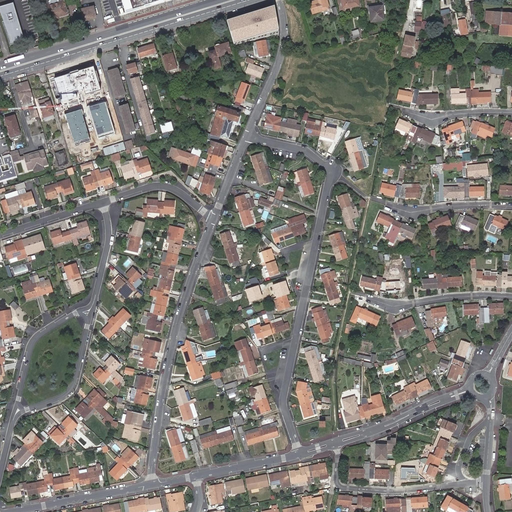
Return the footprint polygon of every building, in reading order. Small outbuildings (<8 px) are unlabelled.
[(54,17),(54,20),(61,18),(61,17),(70,14),(65,0),(60,2),(59,0),(55,0),(44,4),(48,19),(54,17)] [(121,0),(126,14),(164,3),(162,0),(121,0)] [(313,16),(331,11),(327,0),(323,0),(309,4),(313,16)] [(341,0),(343,9),(359,6),(358,0),(341,0)] [(12,3),(0,6),(0,9),(11,42),(24,38),(12,3)] [(478,28),(476,15),(474,3),(469,4),(472,16),(474,28),(478,28)] [(275,6),(227,21),(234,45),(278,33),(279,30),(275,6)] [(383,7),(370,8),(371,23),(384,21),(383,7)] [(83,11),(85,19),(98,17),(96,8),(83,11)] [(111,10),(104,11),(107,25),(114,23),(111,10)] [(490,25),(501,26),(501,35),(511,36),(511,14),(491,13),(485,12),(484,25),(490,25)] [(459,20),(461,36),(470,34),(468,19),(459,20)] [(406,36),(402,52),(411,54),(416,37),(406,35),(406,36)] [(268,55),(265,41),(256,42),(259,57),(268,55)] [(154,44),(138,49),(141,57),(156,52),(154,44)] [(212,59),(215,67),(216,70),(222,68),(219,57),(231,53),(228,44),(215,48),(216,51),(209,53),(211,59),(212,59)] [(173,54),(163,57),(168,71),(177,69),(173,54)] [(253,60),(248,58),(245,63),(249,65),(246,72),(260,78),(263,69),(251,65),(253,60)] [(142,70),(142,69),(140,62),(127,66),(129,74),(142,70)] [(455,66),(447,65),(446,76),(450,76),(451,68),(454,69),(455,66)] [(503,67),(491,66),(491,68),(491,73),(491,74),(496,74),(496,75),(502,75),(503,67)] [(93,67),(54,78),(61,103),(100,92),(93,67)] [(113,72),(109,73),(116,97),(126,94),(119,72),(114,74),(113,72)] [(155,132),(139,77),(130,80),(147,135),(155,132)] [(33,96),(28,82),(15,86),(20,100),(22,99),(30,97),(33,96)] [(236,98),(235,101),(241,102),(242,100),(243,97),(245,97),(250,86),(242,83),(239,91),(236,90),(234,97),(236,98)] [(411,103),(416,104),(419,92),(419,90),(414,89),(414,93),(399,90),(397,99),(411,102),(411,103)] [(466,104),(471,104),(471,94),(471,92),(466,92),(466,94),(459,94),(459,89),(451,89),(451,95),(452,103),(466,103),(466,104)] [(419,92),(416,104),(423,105),(423,104),(436,104),(436,94),(423,94),(423,93),(419,92)] [(471,94),(471,104),(477,104),(477,102),(491,102),(490,92),(477,93),(476,93),(476,94),(471,94)] [(187,101),(188,94),(184,96),(177,98),(178,103),(183,102),(187,101)] [(46,103),(45,100),(39,101),(43,116),(48,115),(48,116),(53,114),(50,102),(46,103)] [(106,103),(89,108),(99,139),(116,134),(106,103)] [(128,105),(120,107),(127,133),(136,131),(128,105)] [(243,109),(233,105),(231,109),(242,113),(243,109)] [(38,114),(36,107),(29,109),(31,116),(38,114)] [(227,119),(229,111),(218,108),(214,122),(215,122),(211,135),(221,138),(226,119),(227,119)] [(65,115),(75,146),(92,141),(82,110),(65,115)] [(221,138),(228,140),(232,127),(235,128),(240,114),(229,111),(227,119),(226,119),(221,138)] [(20,134),(15,116),(6,119),(11,137),(12,136),(20,134)] [(264,128),(279,132),(281,122),(266,119),(264,128)] [(287,124),(281,122),(279,132),(287,134),(293,135),(293,137),(298,138),(301,127),(295,126),(296,121),(288,120),(287,124)] [(319,136),(321,127),(314,126),(314,123),(315,122),(307,120),(307,124),(304,133),(319,136)] [(412,139),(417,129),(412,127),(413,126),(399,120),(395,129),(399,130),(406,134),(409,135),(408,137),(412,139)] [(168,124),(162,126),(164,132),(174,129),(172,122),(167,123),(168,124)] [(346,131),(350,123),(346,122),(342,128),(346,131)] [(477,135),(483,137),(485,134),(492,137),(496,128),(482,122),(482,123),(477,122),(477,123),(474,122),(472,128),(474,129),(473,133),(477,135)] [(507,136),(511,137),(511,122),(511,124),(507,122),(502,134),(507,136)] [(463,123),(448,129),(448,130),(443,131),(445,135),(441,136),(444,146),(453,143),(451,137),(466,132),(463,123)] [(321,127),(319,136),(334,140),(336,131),(335,130),(321,127)] [(422,131),(417,129),(412,139),(411,141),(416,143),(418,139),(431,145),(435,136),(422,130),(422,131)] [(361,137),(347,140),(350,154),(359,151),(362,151),(364,151),(361,137)] [(133,147),(131,141),(124,143),(126,149),(133,147)] [(213,156),(223,159),(224,155),(223,155),(224,151),(225,146),(215,143),(214,147),(217,148),(213,156)] [(195,156),(200,158),(202,152),(202,151),(194,148),(192,155),(195,156)] [(174,159),(192,165),(195,156),(192,155),(177,149),(174,159)] [(30,154),(25,156),(29,170),(48,164),(44,150),(39,152),(39,153),(31,156),(30,154)] [(18,151),(11,153),(13,160),(20,158),(18,151)] [(65,151),(55,153),(59,167),(68,164),(65,151)] [(362,164),(359,151),(350,154),(353,166),(362,164)] [(120,159),(118,154),(111,156),(113,162),(120,159)] [(256,172),(265,169),(264,166),(260,154),(251,157),(256,172)] [(11,155),(0,158),(0,182),(17,178),(11,155)] [(192,165),(196,167),(197,166),(200,158),(195,156),(192,165)] [(209,170),(216,172),(217,172),(218,167),(219,167),(220,163),(221,163),(223,159),(213,156),(211,163),(208,162),(208,161),(200,158),(197,166),(209,170)] [(147,160),(134,164),(136,170),(139,169),(140,171),(141,174),(150,171),(147,160)] [(91,162),(81,165),(82,170),(90,167),(91,170),(94,169),(91,162)] [(136,170),(134,164),(122,168),(125,179),(134,176),(133,173),(132,171),(136,170)] [(488,165),(469,166),(470,176),(473,176),(476,176),(476,175),(479,175),(480,175),(484,175),(484,176),(489,175),(488,165)] [(301,183),(310,181),(306,168),(297,171),(294,172),(297,182),(298,184),(301,183)] [(270,183),(266,171),(265,169),(256,172),(261,186),(270,183)] [(101,181),(103,185),(103,186),(112,183),(109,172),(100,175),(98,170),(95,171),(96,176),(98,182),(101,181)] [(201,177),(199,182),(201,183),(204,184),(213,187),(215,183),(214,183),(215,179),(214,178),(216,172),(209,170),(206,177),(206,179),(202,177),(201,177)] [(96,189),(96,188),(94,183),(98,182),(96,176),(95,171),(91,172),(92,177),(84,180),(87,191),(96,189)] [(69,181),(57,185),(59,191),(62,190),(63,192),(64,195),(73,192),(69,181)] [(313,192),(310,181),(301,183),(301,185),(305,195),(313,192)] [(464,186),(464,196),(469,196),(469,195),(484,195),(483,185),(469,185),(469,182),(464,182),(464,186)] [(201,191),(201,192),(209,195),(211,190),(212,190),(213,187),(204,184),(201,183),(199,190),(201,191)] [(394,195),(399,196),(402,184),(396,183),(395,185),(382,183),(380,192),(394,194),(394,195)] [(402,184),(399,196),(404,197),(404,196),(421,197),(421,187),(405,186),(406,185),(402,184)] [(59,191),(57,185),(44,189),(48,200),(57,197),(56,194),(55,192),(59,191)] [(459,197),(464,196),(464,186),(459,186),(444,186),(444,196),(459,195),(459,197)] [(511,187),(500,186),(499,196),(511,197),(511,187)] [(278,191),(276,198),(282,200),(284,193),(278,191)] [(22,205),(21,203),(19,197),(18,193),(5,197),(6,201),(10,212),(23,208),(22,205)] [(31,193),(19,197),(21,203),(24,202),(26,207),(35,204),(31,193)] [(248,194),(234,198),(240,212),(249,209),(252,208),(254,208),(255,207),(256,207),(253,199),(250,200),(248,194)] [(351,206),(348,195),(347,194),(338,197),(343,209),(351,206)] [(269,198),(268,201),(268,202),(263,200),(261,204),(271,208),(274,200),(269,198)] [(148,206),(148,211),(161,212),(162,206),(158,206),(158,203),(159,200),(149,199),(148,206)] [(162,206),(161,212),(174,214),(175,201),(166,200),(166,204),(165,206),(162,206)] [(10,212),(6,201),(1,202),(5,214),(10,212)] [(352,208),(351,206),(343,209),(346,221),(349,228),(356,230),(353,219),(355,218),(352,208)] [(249,209),(240,212),(245,227),(254,223),(257,222),(253,210),(249,211),(249,209)] [(391,234),(397,222),(392,220),(393,219),(379,213),(376,221),(389,227),(387,232),(391,234)] [(464,216),(460,214),(455,225),(459,228),(461,224),(474,231),(478,222),(465,216),(464,216)] [(296,217),(288,220),(288,221),(289,224),(290,227),(294,236),(306,232),(303,223),(306,222),(304,216),(296,219),(296,217)] [(431,222),(427,223),(430,234),(434,232),(433,230),(450,224),(447,216),(431,221),(431,222)] [(494,218),(490,216),(485,225),(490,228),(491,226),(504,232),(507,223),(495,218),(494,218)] [(129,235),(140,238),(144,223),(135,220),(132,232),(130,232),(129,235)] [(78,229),(70,232),(73,240),(74,246),(78,245),(76,239),(90,235),(87,222),(77,225),(78,229)] [(402,224),(397,222),(391,234),(389,239),(390,240),(389,241),(394,243),(399,232),(412,237),(415,229),(402,223),(402,224)] [(170,236),(169,239),(176,241),(177,238),(180,238),(182,239),(185,230),(174,227),(171,236),(170,236)] [(279,241),(294,236),(290,227),(289,228),(276,232),(279,241)] [(73,240),(70,232),(61,235),(60,231),(51,234),(55,246),(73,240)] [(234,247),(234,244),(229,232),(220,236),(225,250),(234,247)] [(330,236),(335,249),(344,246),(344,244),(340,233),(330,236)] [(136,253),(140,238),(129,235),(128,239),(130,239),(128,251),(136,253)] [(25,247),(27,255),(45,250),(41,237),(32,240),(33,245),(25,247)] [(176,241),(169,239),(168,243),(170,244),(167,253),(178,256),(181,246),(176,245),(176,241)] [(14,246),(5,249),(10,261),(19,258),(27,255),(25,247),(22,241),(14,244),(14,246)] [(348,257),(345,247),(344,246),(335,249),(338,260),(348,257)] [(235,249),(234,247),(225,250),(230,264),(240,261),(235,249)] [(266,264),(275,261),(271,249),(262,252),(266,264)] [(171,263),(176,264),(178,256),(167,253),(165,262),(163,261),(162,265),(170,267),(171,263)] [(279,273),(275,261),(266,264),(263,265),(262,265),(267,278),(279,273)] [(67,267),(71,279),(77,277),(76,274),(81,272),(78,263),(67,267)] [(145,272),(141,269),(139,271),(131,263),(121,274),(123,277),(133,267),(142,276),(145,272)] [(161,278),(172,281),(174,272),(169,270),(170,267),(162,265),(162,268),(160,268),(159,274),(162,275),(161,278)] [(141,276),(142,276),(133,267),(123,277),(127,281),(134,287),(137,284),(136,284),(135,283),(141,276)] [(218,282),(218,279),(214,267),(211,268),(210,267),(204,268),(205,271),(210,285),(218,282)] [(335,285),(335,283),(333,278),(331,272),(329,268),(320,271),(326,288),(335,285)] [(497,287),(502,287),(502,275),(498,274),(498,272),(492,272),(486,271),(486,275),(482,275),(483,272),(478,272),(477,285),(497,286),(497,287)] [(502,275),(502,287),(507,287),(506,286),(511,286),(511,276),(507,277),(507,272),(502,272),(502,275)] [(123,277),(121,274),(119,273),(117,276),(118,277),(112,284),(114,286),(121,279),(125,283),(127,281),(123,277)] [(37,276),(35,277),(39,292),(43,291),(45,296),(53,294),(50,282),(40,285),(37,276)] [(39,292),(35,277),(30,278),(31,281),(23,284),(28,302),(38,299),(36,293),(39,292)] [(77,277),(71,279),(75,291),(87,288),(84,279),(78,281),(77,277)] [(442,279),(443,289),(448,289),(448,288),(462,287),(462,277),(447,278),(447,279),(442,279)] [(153,287),(152,290),(164,293),(165,289),(167,290),(170,290),(172,281),(161,278),(159,278),(156,287),(153,287)] [(375,291),(379,292),(382,280),(377,279),(377,281),(363,278),(361,287),(375,290),(375,291)] [(128,294),(135,287),(134,287),(127,281),(125,283),(121,279),(114,286),(117,289),(120,291),(123,295),(126,292),(128,294)] [(385,280),(382,279),(382,280),(379,292),(384,293),(385,292),(399,293),(400,283),(385,282),(385,280)] [(438,290),(443,289),(442,279),(437,280),(437,279),(423,280),(423,289),(438,288),(438,290)] [(220,286),(218,282),(210,285),(216,302),(227,297),(223,285),(220,286)] [(277,298),(287,295),(282,283),(273,285),(277,298)] [(336,287),(335,285),(326,288),(332,304),(338,302),(336,298),(340,297),(339,295),(336,287)] [(259,286),(245,290),(249,302),(262,298),(259,286)] [(152,290),(151,290),(150,295),(153,296),(157,297),(155,304),(166,307),(168,298),(165,297),(163,297),(164,293),(152,290)] [(242,294),(232,297),(234,302),(241,299),(242,294)] [(291,307),(287,295),(277,298),(278,300),(278,301),(281,310),(291,307)] [(19,307),(14,302),(10,306),(15,310),(19,307)] [(146,312),(145,316),(146,316),(150,317),(158,319),(158,315),(161,315),(164,316),(166,307),(155,304),(152,313),(151,313),(149,313),(146,312)] [(476,323),(484,322),(483,306),(478,306),(478,304),(468,305),(463,306),(463,315),(469,315),(469,314),(478,314),(479,318),(476,318),(476,323)] [(484,306),(484,322),(488,322),(488,314),(503,313),(503,304),(488,304),(488,306),(484,306)] [(321,308),(327,324),(330,323),(329,321),(324,307),(321,308)] [(357,307),(351,321),(356,323),(358,317),(371,323),(375,314),(362,309),(357,307)] [(318,327),(327,324),(321,308),(312,311),(318,327)] [(426,311),(428,325),(432,324),(432,319),(441,318),(442,321),(447,321),(446,317),(445,308),(431,310),(431,311),(426,311)] [(0,326),(1,326),(7,325),(7,321),(9,320),(12,320),(10,309),(0,310),(0,319),(0,323),(0,322),(0,326)] [(193,313),(198,328),(208,324),(207,323),(210,321),(211,321),(208,311),(203,312),(203,309),(193,313)] [(115,318),(113,321),(121,329),(132,318),(125,311),(117,320),(115,318)] [(146,316),(146,317),(142,316),(141,322),(146,324),(145,328),(149,329),(160,333),(162,323),(159,323),(157,322),(158,319),(150,317),(146,316)] [(398,331),(405,328),(413,326),(410,317),(394,323),(395,324),(390,326),(393,335),(395,335),(398,334),(398,331)] [(271,321),(269,321),(273,334),(286,329),(284,323),(282,320),(272,324),(271,321)] [(121,329),(113,321),(110,324),(111,325),(103,334),(111,341),(121,329)] [(258,329),(255,330),(258,339),(273,334),(269,321),(267,322),(268,325),(261,327),(260,325),(257,326),(258,329)] [(214,340),(213,338),(209,326),(208,324),(198,328),(204,343),(214,340)] [(331,336),(327,324),(318,327),(323,343),(329,341),(328,338),(331,336)] [(7,325),(1,326),(4,342),(16,340),(14,327),(10,328),(8,328),(7,325)] [(209,326),(213,338),(217,337),(212,325),(209,326)] [(428,327),(423,329),(426,336),(427,336),(429,340),(432,339),(428,327)] [(407,334),(405,328),(398,331),(398,334),(395,335),(396,338),(407,334)] [(161,343),(148,340),(148,343),(143,342),(142,348),(143,348),(142,352),(152,355),(153,351),(158,353),(161,343)] [(240,365),(254,361),(250,348),(249,349),(247,344),(245,344),(244,340),(235,343),(238,352),(241,351),(244,362),(241,363),(240,364),(240,365)] [(452,358),(464,363),(466,358),(465,358),(470,343),(462,340),(456,355),(454,354),(452,358)] [(186,351),(183,352),(188,368),(198,365),(197,362),(199,361),(204,360),(202,356),(195,358),(192,349),(193,346),(185,344),(185,347),(186,351)] [(319,363),(314,350),(313,351),(311,347),(304,349),(310,366),(319,363)] [(146,354),(142,352),(141,356),(140,356),(138,365),(143,366),(154,369),(156,360),(151,359),(152,355),(146,354)] [(369,362),(374,363),(375,355),(371,354),(370,358),(357,355),(356,358),(369,361),(369,362)] [(106,366),(105,368),(112,375),(114,373),(120,366),(111,357),(104,364),(106,366)] [(462,368),(464,363),(452,358),(450,363),(453,364),(447,378),(456,381),(461,367),(462,368)] [(258,374),(254,361),(240,365),(241,367),(242,367),(246,378),(249,377),(258,374)] [(319,363),(310,366),(315,382),(321,380),(320,377),(323,375),(322,373),(319,363)] [(202,379),(201,376),(198,365),(188,368),(193,382),(202,379)] [(102,371),(100,369),(93,376),(103,385),(112,375),(105,368),(102,371)] [(110,380),(114,377),(114,376),(112,375),(103,385),(105,386),(110,380)] [(114,376),(114,377),(121,384),(122,380),(119,377),(119,378),(115,375),(114,376)] [(134,386),(133,388),(137,389),(143,390),(144,387),(146,388),(147,388),(150,388),(152,379),(141,376),(140,377),(138,387),(134,386)] [(121,384),(114,377),(110,380),(116,386),(115,387),(120,391),(121,385),(121,384)] [(222,380),(214,382),(216,388),(223,385),(222,380)] [(410,390),(414,398),(418,396),(418,395),(431,389),(427,380),(414,387),(414,388),(410,390)] [(296,393),(301,406),(310,403),(312,402),(314,401),(309,388),(306,390),(305,385),(298,384),(296,393)] [(266,398),(262,386),(253,389),(253,388),(249,389),(252,397),(255,396),(257,399),(254,400),(250,401),(251,403),(255,402),(257,402),(266,398)] [(410,400),(414,398),(410,390),(408,386),(404,388),(405,391),(392,398),(396,406),(409,400),(410,400)] [(133,388),(132,388),(130,397),(135,399),(134,402),(145,405),(148,396),(145,395),(142,394),(143,390),(137,389),(133,388)] [(98,389),(95,392),(102,399),(105,396),(98,389)] [(175,392),(180,407),(188,404),(194,402),(193,400),(192,400),(188,401),(185,392),(183,389),(175,392)] [(93,390),(86,397),(91,402),(89,404),(94,408),(96,411),(104,418),(107,421),(111,425),(113,420),(108,414),(101,408),(107,403),(103,399),(102,399),(95,392),(93,390)] [(367,403),(362,405),(362,406),(362,407),(363,409),(365,418),(370,417),(369,415),(384,411),(381,403),(379,395),(371,397),(373,405),(368,407),(367,403)] [(354,397),(342,401),(346,413),(343,414),(346,422),(360,418),(360,420),(365,418),(363,409),(362,407),(357,408),(354,397)] [(271,411),(266,398),(257,402),(258,404),(259,408),(256,410),(258,415),(271,411)] [(94,408),(89,404),(87,407),(82,402),(75,409),(85,418),(94,408)] [(188,404),(180,407),(185,422),(193,419),(189,406),(194,404),(194,402),(188,404)] [(310,403),(301,406),(305,418),(316,414),(313,404),(312,402),(310,403)] [(189,406),(193,419),(200,417),(195,404),(194,404),(189,406)] [(87,420),(96,411),(94,408),(85,418),(87,420)] [(143,415),(132,412),(129,425),(134,426),(135,423),(141,424),(143,415)] [(71,437),(72,438),(77,433),(74,430),(78,426),(68,416),(61,424),(66,428),(64,430),(71,437)] [(443,427),(440,433),(450,437),(452,431),(453,431),(456,425),(445,420),(442,427),(443,427)] [(271,429),(261,432),(264,441),(279,436),(276,428),(278,427),(277,423),(269,425),(271,429)] [(84,434),(89,429),(85,425),(80,430),(84,434)] [(129,425),(125,437),(137,440),(139,431),(133,430),(134,426),(129,425)] [(55,427),(48,434),(49,436),(56,428),(55,427)] [(217,432),(218,435),(231,431),(230,427),(216,430),(217,432)] [(61,433),(56,428),(49,436),(59,445),(65,439),(67,441),(68,441),(71,437),(64,430),(61,433)] [(177,429),(181,445),(185,443),(181,428),(177,429)] [(245,437),(261,432),(260,429),(260,428),(244,432),(245,437)] [(172,447),(181,445),(177,429),(168,432),(172,447)] [(218,435),(216,435),(218,444),(233,440),(231,431),(218,435)] [(264,441),(261,432),(245,437),(248,445),(264,441)] [(32,433),(23,441),(25,443),(33,434),(32,433)] [(437,447),(445,451),(449,441),(448,441),(450,437),(440,433),(438,437),(441,438),(437,447)] [(23,441),(21,444),(30,453),(41,442),(33,434),(25,443),(23,441)] [(216,435),(214,436),(201,439),(201,440),(203,449),(218,444),(216,435)] [(61,447),(67,441),(65,439),(59,445),(61,447)] [(395,454),(395,439),(391,439),(391,442),(387,442),(387,447),(376,446),(375,458),(387,459),(387,454),(395,454)] [(196,440),(191,442),(194,455),(199,453),(196,440)] [(185,443),(181,445),(172,447),(177,463),(186,460),(182,447),(186,446),(185,443)] [(30,453),(21,444),(18,447),(20,448),(11,456),(19,464),(30,453)] [(137,457),(143,452),(139,449),(138,450),(134,447),(131,451),(137,457)] [(442,459),(445,451),(437,447),(434,456),(431,455),(429,459),(439,464),(441,459),(442,459)] [(122,456),(120,459),(126,465),(128,463),(130,464),(131,465),(138,458),(137,457),(131,451),(128,448),(121,455),(122,456)] [(120,459),(118,457),(115,460),(119,463),(109,473),(114,478),(117,475),(119,477),(126,470),(126,469),(124,467),(126,465),(120,459)] [(437,468),(439,464),(429,459),(428,459),(422,460),(421,463),(430,466),(427,473),(434,477),(438,469),(437,468)] [(365,480),(369,480),(369,468),(370,462),(365,462),(365,469),(350,469),(350,478),(364,479),(365,480)] [(369,468),(369,480),(374,480),(374,479),(389,480),(389,470),(375,470),(375,462),(370,462),(369,468)] [(96,467),(86,469),(87,472),(89,483),(99,481),(98,476),(101,476),(99,465),(96,465),(96,467)] [(311,470),(312,479),(313,481),(327,478),(325,465),(310,468),(311,470)] [(73,468),(73,470),(74,473),(75,481),(79,480),(80,485),(89,483),(87,472),(86,473),(78,474),(77,471),(77,468),(73,468)] [(308,470),(307,468),(304,469),(304,471),(299,472),(290,474),(292,485),(306,482),(307,488),(311,487),(310,480),(309,477),(308,470)] [(406,479),(407,472),(415,473),(415,469),(401,469),(401,472),(401,479),(406,479)] [(70,476),(62,477),(64,488),(73,486),(72,481),(75,481),(74,473),(73,470),(69,470),(70,476)] [(47,474),(47,471),(42,472),(43,481),(36,482),(38,493),(47,491),(47,489),(46,486),(50,485),(47,474)] [(289,483),(287,473),(279,475),(279,473),(272,475),(269,475),(271,487),(274,486),(280,485),(289,483)] [(64,488),(62,477),(52,479),(51,474),(47,474),(50,485),(54,485),(54,488),(55,490),(64,488)] [(268,487),(266,476),(248,480),(245,481),(247,490),(250,489),(251,491),(268,487)] [(508,484),(511,484),(511,479),(500,480),(500,485),(499,485),(500,499),(509,498),(509,491),(508,484)] [(242,481),(225,485),(226,491),(231,491),(232,496),(245,493),(242,481)] [(38,493),(36,482),(26,484),(26,482),(22,483),(24,490),(27,490),(28,495),(38,493)] [(24,490),(22,483),(19,483),(19,486),(10,487),(11,498),(21,496),(20,491),(24,490)] [(218,488),(210,490),(211,496),(209,497),(208,498),(209,499),(210,499),(211,506),(221,504),(219,494),(223,493),(222,486),(218,487),(218,488)] [(458,509),(462,500),(454,496),(449,494),(443,505),(448,507),(450,504),(458,509)] [(180,503),(179,495),(170,497),(169,496),(165,497),(168,511),(179,511),(183,511),(181,502),(180,503)] [(353,511),(356,511),(358,497),(353,497),(338,495),(337,505),(352,506),(351,511),(353,511)] [(363,498),(358,497),(356,511),(362,511),(363,506),(371,507),(372,498),(363,497),(363,498)] [(148,500),(144,501),(146,511),(154,511),(167,510),(165,499),(159,500),(159,498),(148,500)] [(310,498),(301,500),(301,502),(302,503),(302,508),(303,511),(307,511),(308,511),(322,509),(320,498),(311,500),(310,498)] [(411,502),(406,502),(406,511),(411,511),(411,510),(421,509),(428,509),(427,500),(411,501),(411,502)] [(471,505),(462,500),(458,509),(464,511),(474,511),(475,508),(471,506),(471,505)] [(146,511),(144,501),(127,505),(128,511),(146,511)] [(406,511),(406,502),(401,502),(401,501),(386,502),(387,511),(391,511),(402,511),(406,511)] [(302,508),(302,503),(299,504),(300,508),(282,511),(281,511),(303,511),(302,508)]
